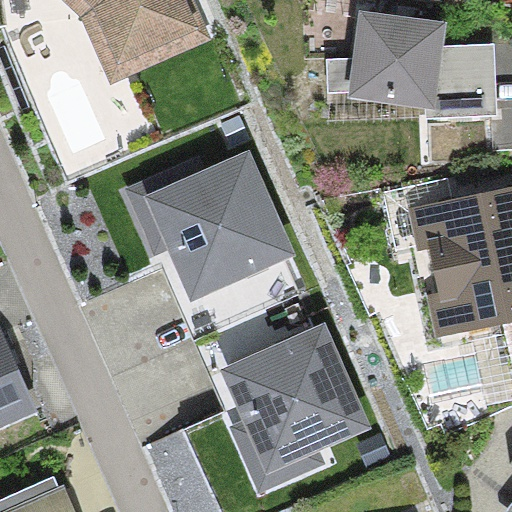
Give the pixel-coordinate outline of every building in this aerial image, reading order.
[(69,0),(88,19),(108,83),(212,50),(190,0),(69,0)] [(442,25),(351,16),(343,104),(434,113),(442,25)] [(243,158),(150,198),(191,291),(283,252),(243,158)] [(511,192),(409,210),(432,337),(511,323),(511,192)] [(318,331),(224,372),(266,467),(360,425),(318,331)] [(0,354),(0,418),(23,409),(0,354)] [(69,511),(62,496),(26,511),(69,511)]
